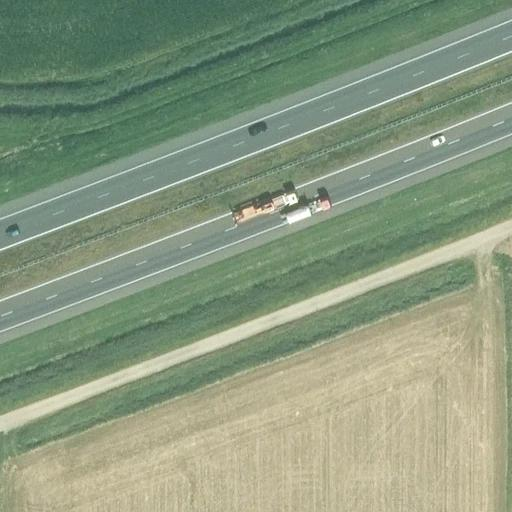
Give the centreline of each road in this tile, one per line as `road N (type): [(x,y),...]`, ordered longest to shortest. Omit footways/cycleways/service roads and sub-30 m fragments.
road 1 (motorway): [(0,316),(511,116)]
road 2 (motorway): [(511,37),(0,234)]
